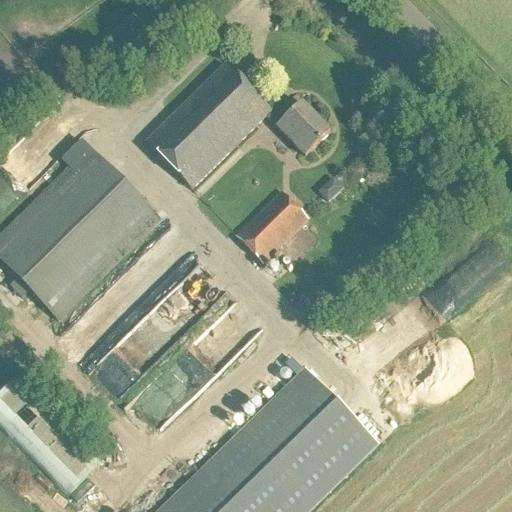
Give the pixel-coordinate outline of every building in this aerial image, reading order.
[(268,109),(227,67),(146,146),(192,192),(266,120),(305,160),(330,136),(302,108),(287,122),(272,105),(268,109)] [(61,163),(71,173),(0,241),(0,262),(58,322),(159,223),(81,143),(61,163)] [(263,268),(308,224),(282,197),(236,240),(263,268)] [(297,380),(303,373),(292,362),(285,368),(297,380)] [(54,511),(99,469),(0,367),(0,511),(54,511)] [(161,511),(312,511),(378,448),(379,448),(304,372),(303,373),(161,511)]
